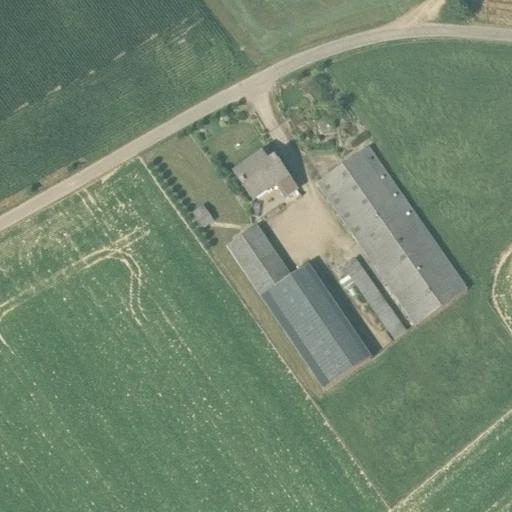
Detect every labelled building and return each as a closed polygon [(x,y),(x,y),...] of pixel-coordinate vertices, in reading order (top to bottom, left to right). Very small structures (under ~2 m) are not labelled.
[(317,184),(415,326),(416,327),(467,292),(368,149),(317,184)] [(234,174),(253,202),(277,186),(286,199),(297,191),(275,159),(268,163),(262,154),(234,174)] [(213,222),(202,207),(189,216),(201,232),(213,222)] [(255,228),(227,247),(260,296),(289,278),(255,228)] [(342,268),(394,341),(406,332),(355,259),(342,268)] [(289,278),(260,296),(324,391),(370,359),(307,266),(289,278)]
